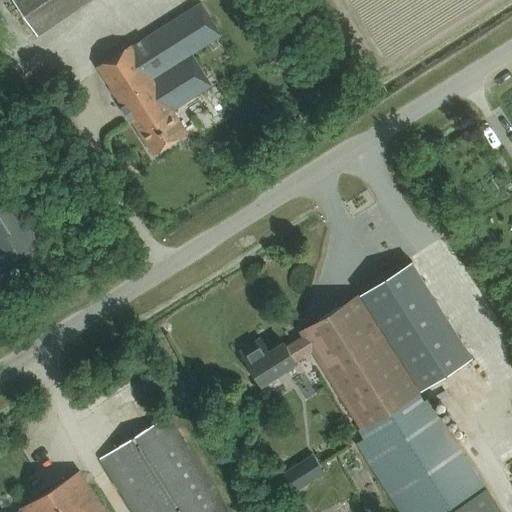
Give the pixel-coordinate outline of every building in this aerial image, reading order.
[(13,0),(38,35),(88,0),(13,0)] [(211,85),(191,54),(222,35),(200,3),(196,6),(132,46),(132,45),(98,67),(154,154),(188,132),(173,110),(211,85)] [(21,97),(26,106),(31,102),(26,94),(21,97)] [(0,159),(0,269),(49,239),(0,159)] [(396,239),(421,217),(404,199),(380,220),(396,239)] [(431,276),(450,266),(436,240),(417,250),(431,276)] [(421,403),(415,393),(442,376),(382,280),(301,331),(304,335),(287,346),(285,342),(270,351),(261,338),(241,351),(262,384),(297,362),(296,361),(313,350),(362,426),(356,429),(363,441),(360,443),(403,511),(501,511),(429,399),(421,403)] [(511,370),(503,356),(489,364),(506,393),(511,388),(511,370)] [(132,511),(231,511),(169,414),(98,459),(132,511)] [(32,441),(11,453),(23,473),(44,461),(32,441)] [(105,511),(80,471),(21,508),(23,511),(22,511),(105,511)]
